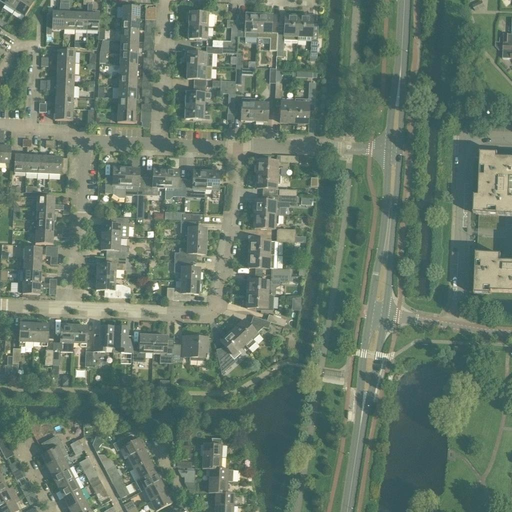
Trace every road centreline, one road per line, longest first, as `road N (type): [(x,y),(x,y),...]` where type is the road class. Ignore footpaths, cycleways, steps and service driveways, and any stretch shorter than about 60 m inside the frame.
road 1 (unclassified): [(70,307),(208,312),(216,305),(238,147)]
road 2 (residential): [(456,327),(464,147),(475,138),(511,140)]
road 3 (tertiary): [(387,151),(367,315)]
road 4 (residential): [(70,307),(89,143)]
road 5 (tertiary): [(384,316),(397,152)]
road 6 (residential): [(387,151),(238,147)]
road 7 (residential): [(158,144),(163,0)]
road 8 (tertiary): [(357,445),(384,316)]
road 9 (tertiary): [(367,315),(357,445)]
